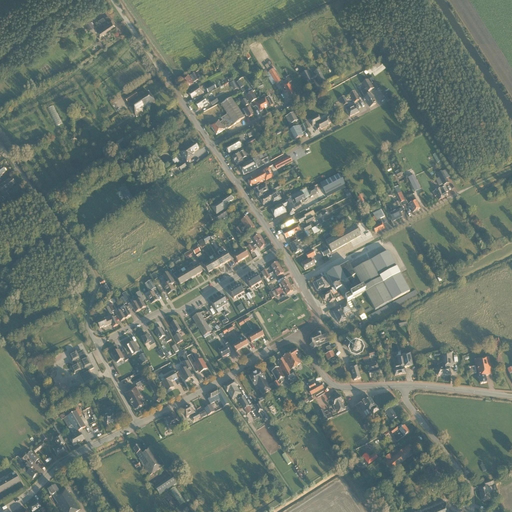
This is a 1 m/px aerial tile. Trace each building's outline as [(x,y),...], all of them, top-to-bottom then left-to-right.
[(98,20),(101,24),(106,21),(103,16),(98,20)] [(84,23),(88,30),(96,24),(92,18),(84,23)] [(114,25),(111,20),(108,22),(107,21),(95,29),(101,36),(107,32),(110,29),(110,28),(114,25)] [(324,44),(314,48),(319,57),(328,52),(324,44)] [(247,50),(243,53),(248,61),(252,58),(247,50)] [(366,71),(369,75),(372,74),(372,73),(382,66),(380,63),(370,70),(369,69),(366,71)] [(382,66),(372,73),(372,74),(374,77),(385,69),(382,65),(382,66)] [(281,82),(275,73),(273,69),(268,72),(269,73),(265,75),(272,86),(276,84),(276,85),(281,82)] [(315,76),(311,78),(308,71),(300,75),(304,82),(305,82),(308,87),(314,84),(313,81),(316,79),(320,86),(326,83),(319,70),(313,73),(315,76)] [(198,80),(196,76),(195,74),(189,78),(188,77),(180,82),(186,90),(194,85),(193,84),(198,80)] [(369,79),(362,83),(366,89),(361,92),(364,98),(362,98),(365,103),(366,102),(370,108),(375,105),(373,101),(374,101),(372,98),(371,98),(368,92),(374,89),(371,83),(374,81),(371,76),(368,78),(369,79)] [(260,82),(259,83),(256,79),(253,81),(256,87),(261,84),(260,82)] [(198,98),(203,94),(199,88),(203,85),(202,83),(198,86),(191,91),(192,92),(188,94),(192,100),(197,97),(198,98)] [(286,92),(289,97),(294,94),(292,91),(293,91),(289,83),(282,88),(284,92),(286,92)] [(214,85),(206,89),(208,94),(216,89),(214,85)] [(265,110),(260,101),(259,99),(259,98),(257,99),(252,92),(245,97),(250,104),(253,102),(256,107),(257,107),(260,112),(265,110)] [(359,101),(354,92),(350,94),(354,103),(359,101)] [(148,93),(139,99),(135,93),(125,99),(136,117),(146,110),(145,108),(154,103),(148,93)] [(266,99),(265,99),(269,107),(273,105),(269,97),(266,99)] [(197,104),(196,105),(198,109),(200,108),(201,109),(204,107),(204,108),(208,106),(206,103),(203,98),(196,103),(197,104)] [(209,102),(212,106),(218,102),(215,98),(209,102)] [(344,98),(339,100),(343,107),(348,105),(344,98)] [(244,118),(231,99),(221,105),(227,115),(221,119),(222,122),(220,124),(219,122),(210,127),(216,136),(225,130),(224,130),(227,128),(228,130),(244,118)] [(265,99),(260,101),(265,110),(269,107),(265,99)] [(245,100),(242,102),(246,109),(243,111),(245,115),(246,117),(248,116),(249,118),(253,116),(252,114),(253,114),(250,107),(245,100)] [(345,109),(349,117),(359,113),(356,107),(355,105),(349,108),(349,107),(345,109)] [(56,127),(62,124),(55,106),(49,108),(56,127)] [(292,124),(297,121),(293,113),(288,116),(292,124)] [(309,121),(312,127),(315,125),(318,130),(320,129),(320,131),(329,126),(328,125),(330,124),(327,118),(324,119),(324,120),(321,121),(318,116),(309,121)] [(304,136),(299,126),(290,131),(295,141),(304,136)] [(135,137),(142,133),(139,128),(132,132),(135,137)] [(235,152),(243,147),(241,143),(245,141),(243,138),(245,137),(244,135),(238,138),(239,140),(231,145),(226,148),(229,154),(234,151),(235,152)] [(256,144),(253,139),(244,143),(247,148),(256,144)] [(197,147),(194,144),(187,149),(187,148),(180,153),(186,162),(193,158),(191,155),(194,153),(196,151),(196,152),(199,150),(197,147)] [(234,156),(232,157),(236,166),(238,165),(243,162),(242,160),(249,157),(246,151),(239,155),(239,153),(233,156),(234,156)] [(263,166),(258,157),(239,168),(243,176),(248,173),(249,174),(263,166)] [(289,157),(282,161),(285,166),(292,162),(289,157)] [(189,167),(186,162),(178,167),(182,173),(188,169),(187,169),(189,167)] [(274,178),(272,174),(270,171),(269,168),(260,173),(261,173),(265,181),(265,182),(266,182),(274,178)] [(437,175),(443,186),(449,184),(443,172),(441,173),(438,174),(437,175)] [(265,181),(261,173),(255,176),(255,177),(253,178),(253,179),(248,182),(251,187),(256,184),(257,186),(265,181)] [(340,174),(320,184),(326,195),(346,185),(340,174)] [(408,178),(416,193),(420,191),(414,180),(416,179),(414,175),(411,177),(408,178)] [(15,184),(12,180),(10,181),(9,180),(0,185),(0,191),(0,192),(3,195),(8,191),(8,190),(11,188),(11,187),(15,184)] [(123,190),(120,191),(126,202),(132,199),(124,185),(121,187),(123,190)] [(255,190),(254,190),(258,199),(260,198),(264,196),(263,195),(265,194),(266,195),(269,192),(265,185),(261,187),(262,188),(259,189),(258,187),(255,189),(255,190)] [(396,195),(396,196),(400,204),(404,202),(397,188),(393,190),(396,195)] [(446,193),(444,188),(441,189),(432,193),(435,197),(437,196),(439,200),(447,196),(446,194),(446,193)] [(293,206),(305,199),(310,196),(306,190),(289,198),(290,200),(285,203),(282,205),(281,205),(270,210),(275,219),(280,216),(279,215),(285,212),(283,208),(286,207),(290,214),(295,211),(293,206)] [(260,201),(263,206),(271,201),(273,205),(281,200),(276,192),(260,201)] [(228,209),(226,206),(229,204),(233,200),(230,195),(226,198),(226,197),(221,200),(220,200),(210,206),(217,216),(228,209)] [(408,205),(409,209),(410,208),(413,213),(417,211),(420,209),(413,195),(409,197),(412,203),(408,205)] [(393,222),(402,217),(400,213),(402,212),(397,202),(394,204),(397,208),(395,209),(396,212),(389,215),(393,222)] [(381,210),(373,214),(378,225),(372,228),(375,234),(385,229),(380,220),(384,217),(381,210)] [(226,211),(215,218),(220,226),(231,219),(226,211)] [(302,223),(311,218),(309,216),(305,218),(304,216),(298,220),(300,224),(302,223)] [(311,218),(302,223),(303,225),(306,224),(317,219),(315,216),(311,218)] [(297,224),(293,217),(283,223),(284,223),(279,226),(281,231),(287,228),(287,229),(297,224)] [(244,227),(250,223),(247,218),(241,222),(244,227)] [(250,223),(244,227),(248,232),(254,228),(250,223)] [(298,225),(288,231),(283,234),(286,239),(294,235),(296,237),(305,232),(315,227),(313,223),(303,228),(302,229),(300,229),(298,225)] [(332,253),(361,237),(355,226),(326,242),(332,253)] [(300,253),(303,251),(298,242),(307,237),(304,233),(295,238),(297,241),(290,245),(295,254),(299,252),(300,253)] [(257,244),(262,241),(259,235),(253,239),(257,244)] [(262,241),(257,244),(260,250),(266,246),(262,241)] [(200,252),(197,246),(192,250),(195,255),(200,252)] [(320,251),(324,257),(330,254),(327,248),(320,251)] [(239,254),(243,260),(248,257),(244,250),(239,254)] [(308,260),(301,264),(305,271),(315,265),(311,259),(315,256),(313,251),(306,255),(305,255),(308,260)] [(220,257),(225,264),(230,261),(226,253),(222,255),(220,252),(218,253),(220,257)] [(370,261),(352,271),(348,263),(339,268),(326,275),(333,287),(331,287),(332,289),(331,289),(332,291),(334,295),(333,295),(333,294),(332,295),(335,300),(342,296),(344,300),(345,299),(347,303),(354,299),(365,293),(375,311),(392,301),(409,292),(388,252),(370,261)] [(238,263),(243,260),(239,254),(234,257),(238,263)] [(220,257),(217,259),(214,255),(212,257),(214,260),(215,260),(219,267),(225,264),(220,257)] [(215,260),(214,260),(211,262),(209,258),(207,260),(209,263),(214,271),(219,267),(215,260)] [(207,260),(201,263),(203,267),(204,266),(208,274),(214,271),(209,263),(207,260)] [(274,272),(280,269),(277,263),(271,266),(274,272)] [(192,269),(196,276),(202,273),(198,265),(194,268),(192,264),(191,264),(190,265),(189,266),(191,269),(192,269)] [(187,272),(191,280),(196,276),(192,269),(191,269),(188,271),(186,267),(184,269),(186,272),(187,272)] [(280,269),(274,272),(277,278),(283,274),(280,269)] [(409,270),(401,274),(407,285),(410,284),(412,289),(417,286),(409,270)] [(187,272),(186,272),(183,274),(181,271),(179,272),(181,276),(181,275),(186,283),(191,280),(187,272)] [(165,291),(167,295),(174,291),(171,285),(174,283),(168,273),(162,276),(167,284),(163,287),(166,291),(165,291)] [(181,275),(181,276),(177,277),(175,274),(173,275),(175,279),(176,279),(180,286),(186,283),(181,275)] [(256,275),(251,278),(258,289),(259,287),(258,285),(261,283),(256,275)] [(324,276),(316,281),(316,282),(312,284),(317,292),(322,290),(323,291),(330,287),(324,276)] [(251,278),(246,281),(251,289),(254,287),(256,290),(258,289),(251,278)] [(106,285),(103,281),(99,283),(101,287),(101,288),(106,297),(111,294),(106,285)] [(287,281),(281,284),(283,288),(277,291),(277,290),(271,293),(273,296),(278,293),(284,290),(290,286),(287,281)] [(147,286),(150,292),(156,289),(153,283),(147,286)] [(239,286),(234,289),(240,299),(242,298),(241,295),(244,293),(239,286)] [(290,286),(284,290),(287,295),(293,292),(290,286)] [(234,289),(229,292),(233,300),(237,298),(238,300),(240,299),(234,289)] [(329,304),(335,300),(332,295),(330,292),(325,295),(325,294),(322,296),(325,301),(327,300),(329,304)] [(157,301),(153,293),(147,297),(149,300),(149,301),(151,304),(157,301)] [(222,296),(217,299),(222,308),(228,304),(222,296)] [(136,302),(141,310),(146,308),(142,302),(141,299),(140,299),(136,302)] [(217,299),(211,303),(216,311),(222,308),(217,299)] [(354,299),(347,303),(350,309),(353,308),(357,306),(354,299)] [(135,313),(141,310),(136,302),(131,305),(135,313)] [(341,309),(333,313),(339,324),(346,320),(344,316),(351,312),(350,309),(347,303),(339,307),(341,309)] [(121,311),(126,319),(131,316),(126,308),(121,311)] [(121,322),(126,319),(121,311),(118,313),(116,314),(121,322)] [(196,325),(204,320),(200,314),(192,318),(196,325)] [(110,320),(106,322),(104,319),(97,323),(100,329),(103,327),(104,328),(112,324),(113,328),(118,326),(114,318),(110,320)] [(200,331),(207,326),(204,320),(196,325),(200,331)] [(170,325),(175,334),(181,331),(175,322),(170,325)] [(207,326),(200,331),(203,337),(211,332),(207,326)] [(254,335),(257,340),(264,336),(259,328),(257,329),(259,332),(254,335)] [(162,338),(164,341),(165,340),(167,343),(171,341),(167,334),(165,336),(160,329),(155,332),(159,340),(162,338)] [(181,334),(175,338),(179,344),(185,341),(181,334)] [(257,340),(254,335),(250,337),(248,334),(246,335),(251,343),(257,340)] [(312,344),(309,346),(312,350),(317,348),(325,344),(328,343),(326,339),(328,339),(326,334),(322,335),(322,334),(310,339),(312,344)] [(148,344),(150,347),(155,344),(151,337),(148,338),(147,336),(142,339),(145,346),(148,344)] [(243,337),(241,338),(241,339),(240,340),(241,342),(239,344),(242,349),(248,345),(243,337)] [(498,339),(490,344),(493,349),(501,345),(498,339)] [(137,349),(133,343),(127,347),(132,356),(140,352),(138,348),(137,349)] [(242,349),(239,344),(235,346),(233,343),(231,344),(235,352),(242,349)] [(176,347),(175,345),(172,348),(175,354),(180,351),(177,346),(176,347)] [(353,346),(352,346),(352,347),(351,349),(351,350),(352,353),(353,354),(353,353),(356,354),(356,355),(356,354),(359,353),(359,354),(360,353),(361,350),(361,349),(360,347),(360,346),(359,346),(356,345),(355,345),(353,346)] [(230,354),(228,351),(227,349),(224,350),(222,347),(218,349),(220,353),(219,353),(222,359),(227,356),(227,357),(229,356),(229,355),(230,354)] [(327,361),(334,358),(330,347),(325,348),(328,354),(325,355),(327,361)] [(292,352),(283,357),(291,370),(301,364),(296,357),(300,355),(297,349),(292,352)] [(122,356),(119,351),(112,355),(116,364),(124,360),(125,362),(128,360),(125,354),(122,356)] [(85,358),(82,352),(77,354),(76,352),(75,352),(68,356),(69,356),(74,366),(70,368),(74,375),(75,374),(78,379),(81,378),(83,383),(92,379),(93,379),(89,371),(93,369),(87,358),(88,358),(87,357),(85,358)] [(442,369),(437,369),(438,376),(450,375),(450,368),(454,368),(453,353),(440,354),(440,364),(441,364),(442,369)] [(144,354),(139,357),(140,359),(143,364),(148,361),(144,354)] [(202,360),(196,364),(191,355),(187,358),(193,369),(196,367),(199,373),(207,369),(202,360)] [(393,371),(395,376),(405,374),(404,369),(412,367),(410,355),(394,357),(396,366),(394,367),(394,370),(393,371)] [(475,367),(476,372),(477,375),(478,378),(479,378),(480,385),(487,384),(485,377),(492,375),(489,358),(474,361),(475,367)] [(285,365),(282,359),(277,362),(280,367),(280,368),(289,385),(297,381),(293,374),(292,374),(286,364),(285,365)] [(187,362),(183,365),(185,369),(179,373),(181,376),(182,376),(185,382),(192,378),(188,370),(191,369),(187,362)] [(377,365),(368,368),(369,373),(370,379),(381,376),(379,370),(378,370),(377,365)] [(357,367),(350,369),(354,381),(360,379),(357,367)] [(277,382),(277,383),(279,382),(281,384),(284,382),(283,380),(284,379),(278,369),(271,373),(277,382)] [(265,381),(260,372),(249,378),(254,387),(256,386),(262,395),(271,391),(265,381)] [(162,383),(167,392),(174,388),(171,383),(178,379),(174,373),(163,379),(165,381),(162,383)] [(148,378),(144,380),(143,378),(134,383),(138,389),(146,384),(145,382),(149,380),(148,378)] [(234,381),(228,385),(224,388),(227,393),(228,393),(232,400),(241,395),(236,388),(237,387),(234,381)] [(311,396),(318,392),(315,387),(310,390),(308,391),(311,396)] [(140,397),(136,388),(125,394),(131,406),(132,405),(135,411),(143,407),(138,398),(140,397)] [(208,400),(210,405),(219,400),(223,407),(228,404),(220,390),(218,391),(217,390),(207,395),(210,399),(208,400)] [(343,402),(340,396),(332,400),(334,405),(334,406),(333,407),(335,412),(336,411),(338,414),(345,410),(343,405),(342,406),(341,403),(343,402)] [(239,402),(248,416),(252,413),(248,406),(250,404),(245,397),(239,402)] [(375,407),(370,399),(367,401),(366,400),(355,406),(363,420),(370,416),(368,412),(370,410),(373,414),(378,411),(376,407),(375,407)] [(263,411),(258,403),(254,406),(258,414),(265,423),(268,420),(261,412),(263,411)] [(191,409),(190,406),(182,410),(184,414),(186,418),(194,414),(192,408),(191,409)] [(215,412),(211,406),(204,410),(208,416),(215,412)] [(107,425),(116,420),(113,413),(117,411),(114,407),(105,411),(107,415),(103,417),(107,425)] [(86,428),(76,412),(74,408),(67,412),(68,412),(66,413),(60,416),(65,425),(66,424),(73,435),(75,438),(70,441),(73,447),(84,440),(81,434),(79,435),(78,432),(86,428)] [(317,411),(322,421),(327,419),(322,409),(317,411)] [(385,413),(392,422),(397,418),(390,409),(385,413)] [(176,418),(174,414),(169,417),(165,419),(168,424),(169,428),(174,426),(175,427),(181,424),(177,417),(176,418)] [(409,433),(404,427),(399,431),(396,427),(390,432),(392,435),(391,435),(397,443),(404,437),(409,433)] [(58,447),(53,450),(57,457),(66,452),(62,446),(65,445),(61,437),(55,440),(58,447)] [(394,469),(413,455),(410,452),(413,450),(410,445),(392,458),(389,455),(385,458),(388,462),(385,464),(389,470),(392,467),(394,469)] [(164,466),(160,460),(151,446),(146,450),(146,449),(143,452),(139,446),(133,450),(140,459),(139,460),(142,464),(141,464),(150,476),(164,466)] [(31,453),(28,456),(29,458),(35,464),(39,460),(31,453)] [(20,460),(19,460),(23,463),(22,464),(29,471),(28,472),(27,474),(33,479),(37,475),(31,470),(32,469),(33,468),(26,462),(29,458),(28,456),(25,454),(20,460)] [(285,454),(282,456),(285,461),(282,462),(285,466),(287,465),(288,466),(291,464),(285,454)] [(369,458),(365,461),(368,466),(378,459),(375,454),(369,458)] [(124,465),(121,461),(116,464),(130,483),(135,480),(132,475),(134,473),(127,464),(124,465)] [(355,465),(358,469),(364,465),(361,461),(355,465)] [(13,486),(20,482),(16,475),(14,473),(12,474),(13,477),(9,479),(13,486)] [(13,486),(9,479),(8,477),(5,478),(6,481),(2,483),(6,490),(13,486)] [(486,487),(492,485),(490,481),(484,483),(485,486),(480,488),(480,490),(479,490),(482,500),(483,499),(484,501),(490,499),(486,487)] [(66,489),(59,494),(55,487),(49,491),(58,504),(56,505),(60,511),(77,511),(80,510),(69,494),(66,489)] [(181,505),(186,502),(177,487),(171,490),(181,505)] [(37,502),(36,503),(36,502),(34,504),(29,507),(31,511),(45,511),(44,509),(42,510),(37,502)] [(448,511),(445,503),(424,511),(448,511)]
